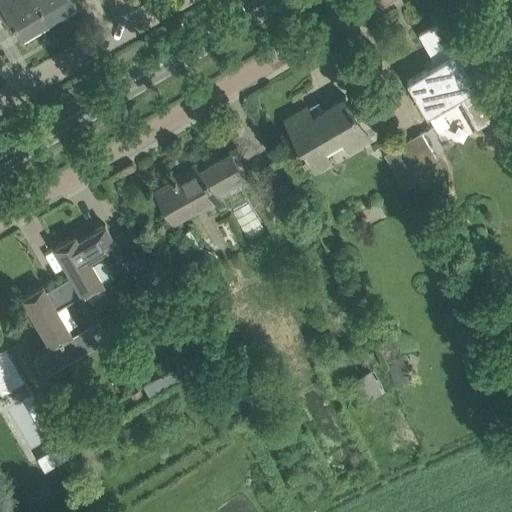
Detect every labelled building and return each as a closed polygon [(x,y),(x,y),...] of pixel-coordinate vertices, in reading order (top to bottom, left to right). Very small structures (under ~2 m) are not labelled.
[(22,34),(47,19),(36,0),(0,0),(21,36),(23,35),(22,34)] [(36,0),(47,19),(74,4),(74,5),(76,4),(73,0),(36,0)] [(487,0),(474,0),(479,8),(489,2),(487,0)] [(427,113),(460,95),(465,104),(477,125),(504,109),(508,116),(510,115),(486,75),(489,73),(488,71),(472,81),(464,67),(468,65),(441,20),(418,33),(436,63),(407,80),(427,113)] [(307,105),(285,118),(304,150),(302,152),(305,156),(307,155),(307,156),(310,155),(323,147),(323,148),(324,147),(342,137),(349,150),(370,138),(364,127),(345,95),(344,95),(345,96),(322,109),(312,115),(307,107),(307,105)] [(421,131),(401,143),(414,169),(435,156),(421,131)] [(401,143),(384,153),(404,187),(419,179),(413,169),(414,169),(401,143)] [(179,172),(151,188),(187,250),(222,230),(215,218),(225,212),(245,245),(271,230),(262,216),(299,194),(287,173),(257,191),(230,145),(226,148),(225,146),(179,173),(179,172)] [(68,238),(55,245),(71,274),(83,293),(84,295),(98,287),(106,282),(96,265),(93,267),(89,259),(117,243),(114,238),(105,223),(78,239),(75,235),(75,234),(73,235),(68,238)] [(43,284),(41,285),(23,296),(53,347),(33,358),(44,377),(109,338),(98,320),(72,335),(71,333),(56,308),(83,293),(71,274),(46,289),(43,284)] [(5,348),(0,350),(0,381),(18,370),(5,348)] [(404,353),(384,363),(396,386),(416,376),(404,353)] [(144,385),(149,393),(184,373),(179,364),(144,385)] [(373,368),(349,380),(361,404),(385,392),(373,368)] [(140,390),(129,396),(133,402),(144,396),(140,390)] [(82,413),(71,419),(80,434),(90,428),(82,413)]
